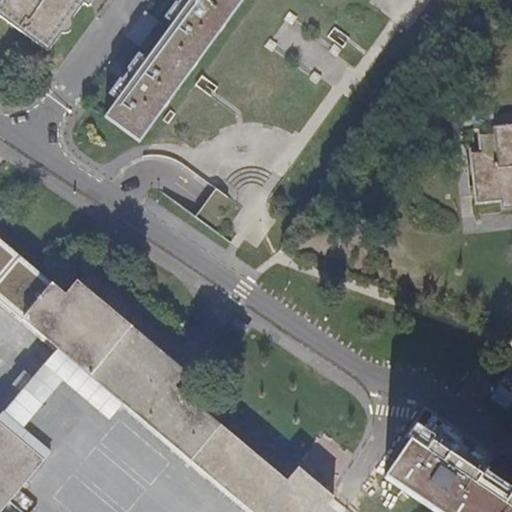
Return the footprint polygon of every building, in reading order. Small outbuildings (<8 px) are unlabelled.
[(2,0),(0,3),(0,14),(48,51),(62,33),(69,34),(71,34),(73,31),(74,27),(74,24),(73,22),(71,21),(84,2),(89,5),(92,0),(2,0)] [(190,0),(105,117),(140,141),(243,0),(190,0)] [(501,201),(502,210),(511,208),(511,123),(493,126),(494,134),(479,136),(481,152),(472,153),(478,203),(501,201)] [(0,413),(0,511),(42,461),(20,442),(81,368),(254,511),(319,511),(333,496),(299,467),(287,481),(174,385),(185,372),(77,281),(65,295),(0,240),(0,299),(56,346),(0,413)] [(386,477),(438,511),(511,511),(511,509),(410,441),(386,477)]
